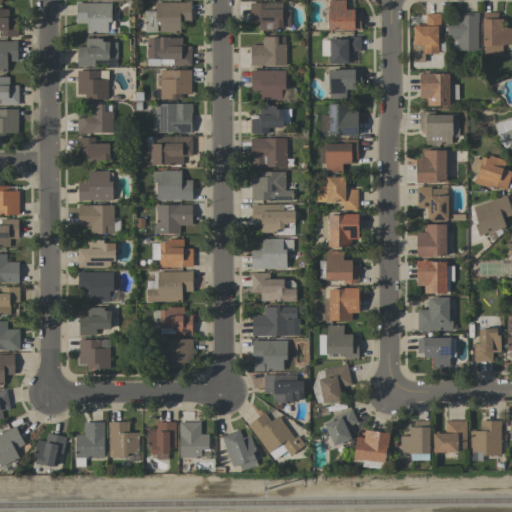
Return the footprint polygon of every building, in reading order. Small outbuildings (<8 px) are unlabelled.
[(345,0),(339,0),(328,0),(327,29),(360,30),(360,11),(345,10),(345,0)] [(144,32),(180,32),(180,21),(191,21),(191,2),(156,2),(155,11),(145,11),(144,32)] [(112,3),(75,3),(76,23),(86,23),(86,33),(113,32),(112,3)] [(290,29),(289,9),(282,9),(282,3),(249,3),(250,22),(258,21),(258,29),(290,29)] [(9,10),(0,9),(0,36),(17,37),(17,18),(9,18),(9,10)] [(511,28),(502,28),(501,12),(482,13),(483,55),(502,54),(502,45),(511,45),(511,28)] [(438,54),(439,14),(426,13),(425,26),(412,26),(411,62),(424,62),(425,54),(438,54)] [(478,14),(447,13),(446,38),(457,38),(457,50),(477,51),(478,14)] [(250,66),(285,66),(286,45),(277,45),(277,37),(262,36),(262,45),(250,45),(250,66)] [(191,65),(191,46),(182,46),(182,37),(147,38),(147,60),(160,59),(160,66),(191,65)] [(116,42),(101,42),(101,38),(85,38),(85,47),(77,47),(77,66),(117,65),(116,42)] [(320,55),(329,56),(329,63),(348,64),(348,51),(360,51),(360,39),(321,38),(320,55)] [(17,61),(17,41),(0,40),(0,71),(7,71),(7,61),(17,61)] [(328,70),(329,99),(346,99),(346,90),(359,90),(358,69),(328,70)] [(191,94),(191,71),(160,70),(160,99),(181,99),(181,94),(191,94)] [(284,71),(251,70),(250,90),(260,90),(260,100),(284,100),(284,71)] [(108,99),(108,71),(77,71),(77,99),(108,99)] [(449,74),(421,73),(420,105),(449,106),(449,74)] [(0,105),(18,105),(18,85),(9,85),(9,79),(0,78),(0,105)] [(191,104),(156,103),(155,132),(191,133),(191,104)] [(358,135),(357,112),(348,112),(348,103),(328,104),(328,115),(320,115),(321,136),(358,135)] [(112,133),(113,112),(104,112),(104,104),(89,104),(89,112),(77,112),(77,133),(112,133)] [(283,128),(282,107),(258,107),(259,118),(250,119),(251,134),(268,134),(268,128),(283,128)] [(18,109),(0,108),(0,137),(6,138),(6,133),(17,133),(18,109)] [(452,115),(419,114),(419,131),(425,131),(425,144),(451,145),(452,115)] [(511,118),(494,124),(502,151),(511,148),(511,118)] [(151,165),(182,165),(182,156),(191,156),(192,136),(151,136),(151,165)] [(109,143),(93,143),(93,138),(77,137),(77,152),(86,152),(86,163),(109,163),(109,143)] [(285,138),(250,138),(251,168),(286,167),(285,138)] [(356,163),(357,140),(344,140),(344,144),(324,144),(324,173),(342,173),(342,162),(356,163)] [(445,150),(423,151),(423,158),(415,158),(416,183),(445,183),(445,150)] [(506,191),(511,171),(503,169),(505,162),(475,154),(470,170),(477,172),(474,182),(506,191)] [(192,200),(191,180),(181,180),(181,170),(154,171),(154,201),(192,200)] [(112,201),(113,171),(87,171),(87,182),(78,182),(77,201),(112,201)] [(251,201),(292,200),(292,190),(285,190),(285,171),(258,172),(258,177),(250,177),(251,201)] [(345,177),(326,177),(325,186),(316,186),(316,202),(342,203),(342,210),(357,210),(357,189),(344,189),(345,177)] [(0,214),(18,215),(18,191),(9,191),(9,186),(0,185),(0,214)] [(448,196),(442,196),(442,188),(416,187),(416,208),(426,208),(426,220),(447,220),(448,196)] [(472,206),(479,235),(505,228),(502,218),(511,215),(507,197),(472,206)] [(113,205),(77,205),(77,226),(89,226),(89,234),(113,234),(113,205)] [(155,205),(155,234),(180,234),(180,226),(192,225),(191,205),(155,205)] [(282,205),(251,205),(251,225),(259,225),(259,234),(294,233),(294,211),(282,211),(282,205)] [(358,215),(328,215),(328,247),(351,247),(351,239),(358,239),(358,215)] [(18,219),(1,219),(1,225),(0,225),(0,246),(9,246),(9,239),(18,239),(18,219)] [(445,224),(423,224),(423,232),(416,232),(416,257),(446,256),(445,224)] [(151,259),(159,259),(159,267),(192,267),(192,248),(183,248),(183,239),(165,239),(165,243),(151,243),(151,259)] [(251,249),(250,269),(286,269),(286,251),(292,251),(293,239),(261,239),(261,249),(251,249)] [(86,241),(86,248),(77,248),(77,268),(108,267),(108,262),(115,262),(115,241),(86,241)] [(358,262),(342,262),(343,252),(326,251),(325,261),(319,261),(318,281),(358,282),(358,262)] [(6,254),(0,253),(0,282),(19,283),(18,262),(6,262),(6,254)] [(445,294),(446,262),(416,261),(416,286),(423,286),(423,293),(445,294)] [(192,292),(192,271),(153,272),(153,280),(146,281),(146,302),(182,302),(181,292),(192,292)] [(113,272),(78,272),(77,291),(88,292),(88,301),(113,301),(113,272)] [(269,273),(251,273),(251,293),(260,293),(260,301),(295,302),(295,289),(283,289),(283,279),(269,279),(269,273)] [(18,287),(1,287),(0,293),(0,313),(10,313),(10,304),(18,304),(18,287)] [(329,288),(328,320),(351,321),(351,313),(358,313),(359,289),(329,288)] [(449,297),(427,298),(428,310),(417,310),(417,331),(450,330),(449,297)] [(263,307),(263,315),(251,315),(252,336),(298,336),(297,306),(263,307)] [(78,316),(79,336),(96,335),(96,329),(111,329),(110,308),(87,308),(87,316),(78,316)] [(192,334),(191,315),(183,315),(183,308),(153,309),(154,334),(192,334)] [(0,350),(19,351),(19,329),(6,329),(6,321),(0,320),(0,350)] [(326,354),(344,354),(344,358),(358,358),(358,335),(343,335),(343,325),(326,325),(326,354)] [(473,344),(473,362),(492,361),(492,353),(499,352),(498,328),(478,329),(478,343),(473,344)] [(417,338),(417,357),(431,357),(431,367),(449,367),(449,357),(455,357),(455,337),(417,338)] [(78,364),(86,364),(86,369),(109,369),(108,339),(78,340),(78,364)] [(192,339),(164,339),(165,368),(184,368),(184,363),(192,363),(192,339)] [(285,341),(252,340),(252,371),(285,371),(285,341)] [(0,384),(4,384),(4,375),(14,375),(14,354),(0,354),(0,384)] [(323,404),(341,400),(339,387),(351,385),(346,364),(323,369),(324,377),(317,379),(323,404)] [(264,393),(273,393),(273,401),(303,401),(303,380),(296,381),(296,374),(263,375),(264,393)] [(6,389),(0,389),(0,418),(2,418),(1,410),(9,409),(6,389)] [(357,422),(351,410),(323,423),(333,446),(351,438),(346,427),(357,422)] [(304,445),(297,435),(294,437),(277,415),(270,421),(264,412),(247,425),(273,460),(286,451),(290,456),(304,445)] [(429,453),(429,420),(414,421),(414,428),(409,428),(409,436),(400,436),(400,453),(429,453)] [(470,454),(500,455),(501,421),(480,420),(479,431),(470,431),(470,454)] [(466,421),(445,421),(445,433),(433,433),(432,452),(465,452),(466,421)] [(103,422),(83,422),(83,434),(75,434),(75,466),(85,466),(85,458),(104,458),(103,422)] [(108,456),(138,455),(138,432),(129,433),(128,422),(108,422),(108,456)] [(175,422),(155,422),(156,429),(149,429),(149,453),(175,452),(175,422)] [(200,422),(179,422),(179,457),(201,458),(201,450),(208,450),(209,434),(200,434),(200,422)] [(0,467),(19,458),(14,449),(24,444),(15,427),(0,434),(0,467)] [(249,435),(242,438),(239,429),(221,436),(232,467),(239,465),(241,471),(259,464),(249,435)] [(388,433),(364,431),(363,437),(355,436),(353,460),(385,463),(388,433)] [(38,440),(33,463),(53,467),(56,453),(62,454),(65,437),(46,433),(45,441),(38,440)]
